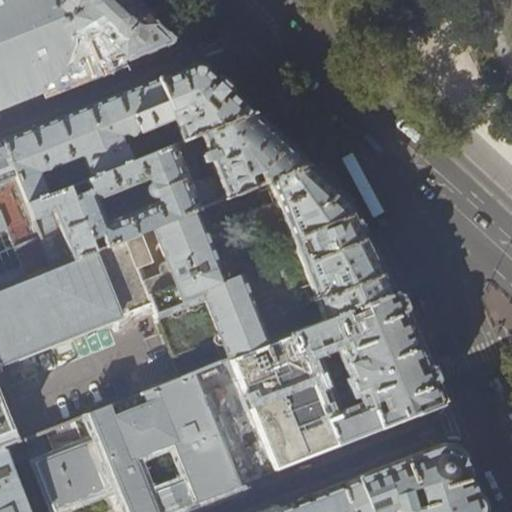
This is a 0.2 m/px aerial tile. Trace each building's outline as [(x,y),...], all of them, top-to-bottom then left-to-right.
[(128,0),(0,0),(0,109),(43,92),(171,41),(171,39),(141,11),(128,0)] [(199,135),(252,114),(246,108),(204,70),(201,67),(197,66),(191,66),(86,108),(1,142),(26,205),(57,193),(55,187),(44,192),(38,175),(79,159),(88,180),(130,163),(123,147),(121,148),(117,138),(124,135),(130,138),(156,128),(159,134),(164,132),(170,147),(172,147),(199,135)] [(172,147),(170,147),(130,163),(88,180),(57,193),(26,205),(52,268),(136,234),(197,210),(247,190),(267,182),(309,165),(259,120),(252,114),(199,135),(205,151),(199,153),(201,160),(208,157),(215,174),(188,185),(172,147)] [(0,289),(52,268),(26,205),(1,142),(0,140),(0,139),(0,289)] [(361,227),(351,209),(347,201),(309,165),(267,182),(275,201),(205,230),(197,210),(136,234),(147,262),(142,264),(145,275),(139,277),(149,303),(171,358),(213,341),(221,362),(267,344),(259,323),(314,301),(323,322),(394,294),(389,283),(374,255),(374,253),(368,243),(367,240),(365,237),(361,227)] [(0,449),(11,445),(14,443),(0,407),(0,363),(149,303),(139,277),(145,275),(142,264),(147,262),(136,234),(52,268),(0,289),(0,449)] [(422,413),(442,405),(428,373),(399,305),(394,294),(323,322),(267,344),(221,362),(210,366),(223,400),(228,398),(230,402),(243,396),(274,472),(308,458),(371,433),(422,413)] [(210,366),(14,443),(11,445),(18,465),(36,511),(57,511),(58,511),(72,506),(116,488),(126,511),(172,511),(182,508),(236,487),(205,408),(223,400),(210,366)] [(18,465),(11,445),(0,449),(0,511),(26,511),(9,468),(18,465)] [(267,511),(390,511),(396,510),(397,511),(402,511),(406,511),(479,511),(478,506),(469,478),(461,456),(439,446),(409,457),(336,485),(267,511)]
